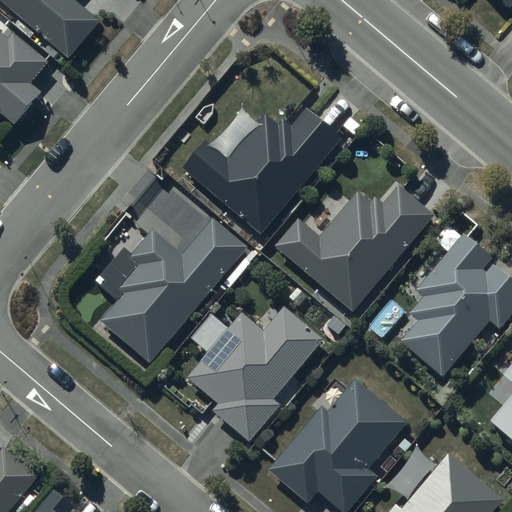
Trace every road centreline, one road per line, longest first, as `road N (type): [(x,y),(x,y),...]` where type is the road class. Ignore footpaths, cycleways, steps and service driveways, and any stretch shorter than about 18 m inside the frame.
road 1 (residential): [(216,0),(0,257)]
road 2 (residential): [(0,349),(194,511)]
road 3 (unclassified): [(342,0),(511,141)]
